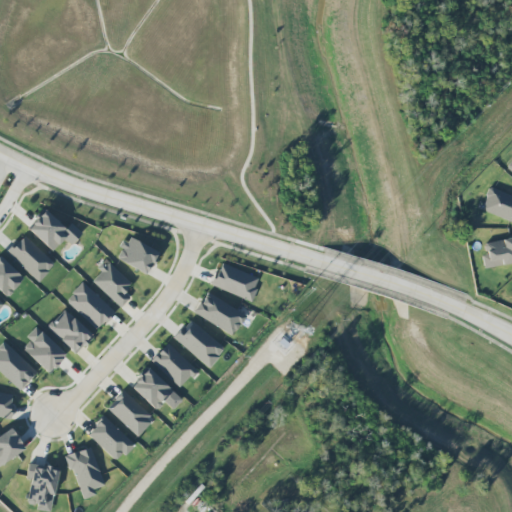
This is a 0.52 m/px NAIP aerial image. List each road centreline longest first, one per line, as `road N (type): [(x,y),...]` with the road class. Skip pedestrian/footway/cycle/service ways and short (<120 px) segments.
road 1 (tertiary): [(318,260),(152,213),(0,153)]
road 2 (residential): [(53,414),(170,293),(202,228)]
road 3 (tertiary): [(457,307),(318,260)]
